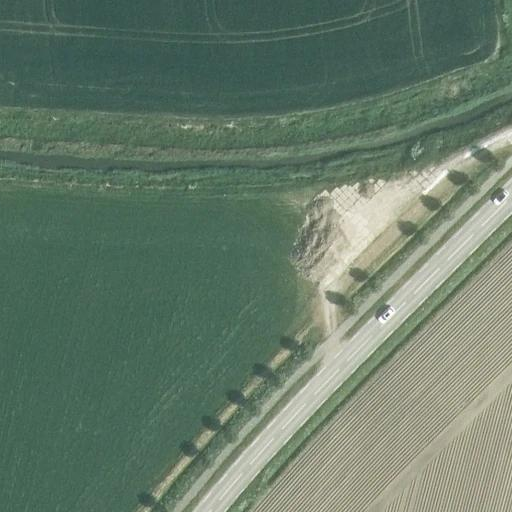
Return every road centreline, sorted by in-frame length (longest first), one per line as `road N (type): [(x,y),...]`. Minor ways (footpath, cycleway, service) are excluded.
road 1 (secondary): [(210,511),(511,195)]
road 2 (track): [(511,132),(487,143),(337,285),(329,297),(330,342),(343,364)]
